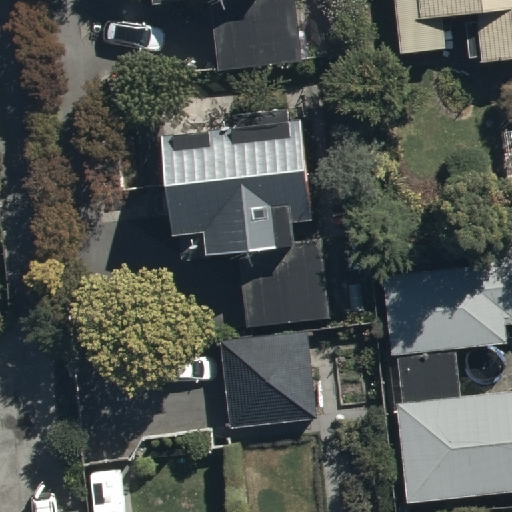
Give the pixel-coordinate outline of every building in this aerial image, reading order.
[(213,7),(218,75),(301,69),(295,0),(152,0),(153,12),(213,7)] [(511,67),(511,0),(392,0),(398,62),(447,58),(445,29),(469,27),(472,65),(482,64),(483,70),(511,67)] [(296,232),(317,230),(305,127),(293,128),(291,109),(227,117),(228,131),(164,138),(179,269),(239,262),(247,332),(334,322),(325,247),(298,250),(296,232)] [(403,407),(396,407),(406,509),(511,498),(511,396),(464,401),(460,356),(510,351),(508,330),(511,329),(511,247),(459,253),(461,275),(384,283),(392,363),(399,363),(403,407)] [(221,343),(230,434),(319,426),(310,334),(221,343)]
